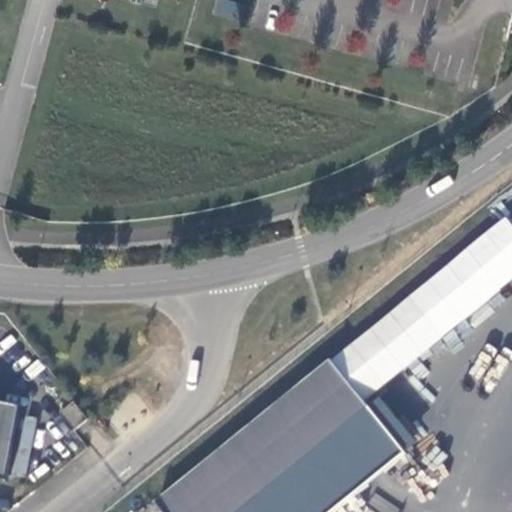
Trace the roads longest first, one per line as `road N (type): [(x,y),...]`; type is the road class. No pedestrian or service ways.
road 1 (unclassified): [(511,145),(425,202),(364,230),(210,273)]
road 2 (unclassified): [(62,511),(196,394),(214,331),(210,273)]
road 3 (unclassified): [(210,273),(0,280)]
